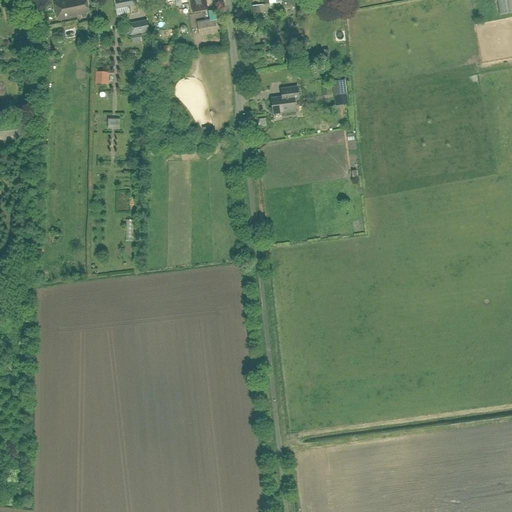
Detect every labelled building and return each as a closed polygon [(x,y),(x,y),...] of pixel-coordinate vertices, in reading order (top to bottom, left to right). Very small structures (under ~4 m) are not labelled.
[(89,13),(86,0),(68,0),(55,3),(58,21),(78,17),(78,15),(89,13)] [(138,13),(135,0),(114,0),(116,9),(130,6),(132,15),(138,13)] [(190,0),(193,12),(207,9),(204,0),(190,0)] [(511,12),(511,3),(511,0),(496,0),(500,15),(511,12)] [(261,18),(260,6),(253,7),(254,19),(261,18)] [(217,20),(199,23),(201,35),(219,33),(217,20)] [(150,32),(147,21),(128,24),(131,35),(150,32)] [(289,43),(287,32),(279,33),(281,45),(289,43)] [(98,72),(98,85),(111,85),(111,72),(98,72)] [(346,94),(344,80),(332,82),(334,96),(346,94)] [(299,100),(297,87),(281,90),(282,97),(271,99),(273,114),(296,111),(294,101),(299,100)]
